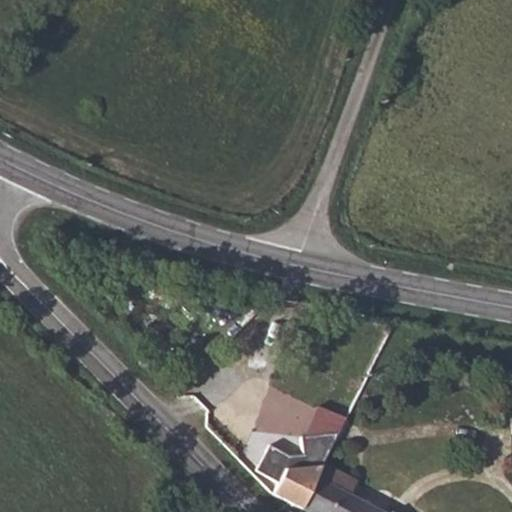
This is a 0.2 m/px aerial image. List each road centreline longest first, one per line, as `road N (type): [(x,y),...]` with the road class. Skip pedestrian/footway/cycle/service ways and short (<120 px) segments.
road 1 (secondary): [(6,271),(242,511)]
road 2 (secondary): [(297,267),(129,217),(16,171)]
road 3 (unclassified): [(297,267),(396,0)]
road 4 (secondary): [(511,310),(297,267)]
